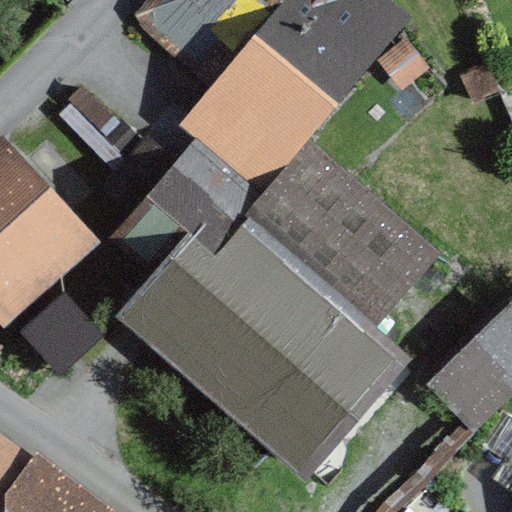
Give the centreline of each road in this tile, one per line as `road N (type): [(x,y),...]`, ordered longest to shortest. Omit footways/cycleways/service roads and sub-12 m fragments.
road 1 (residential): [(0,395),(160,511)]
road 2 (residential): [(96,0),(0,98)]
